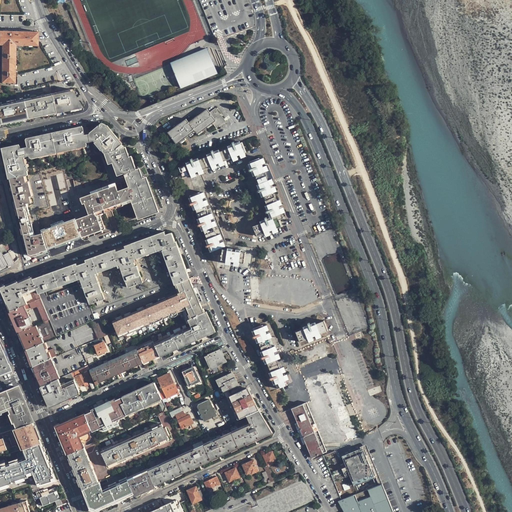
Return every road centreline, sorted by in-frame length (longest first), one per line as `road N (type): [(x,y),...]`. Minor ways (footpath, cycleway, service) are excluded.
road 1 (secondary): [(466,511),(415,403),(390,296),(322,124),(292,78)]
road 2 (secondary): [(278,89),(305,121),(376,293),(394,379)]
road 3 (residential): [(230,337),(45,420)]
road 4 (residential): [(256,121),(329,305)]
road 5 (residential): [(125,511),(287,434)]
road 6 (residential): [(329,305),(300,314),(239,306),(196,260)]
road 7 (tertiary): [(25,270),(167,220)]
